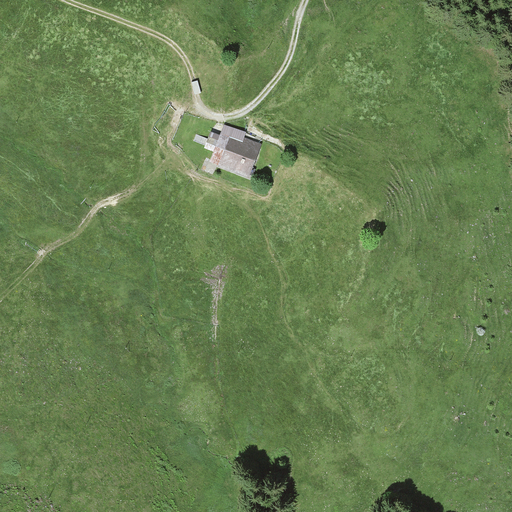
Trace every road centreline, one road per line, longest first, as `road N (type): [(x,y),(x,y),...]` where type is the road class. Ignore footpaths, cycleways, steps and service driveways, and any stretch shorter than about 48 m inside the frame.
road 1 (track): [(0,302),(105,200),(172,170),(267,195),(287,145),(240,110)]
road 2 (track): [(68,0),(155,35),(183,62),(197,106),(217,118),(240,110)]
road 3 (track): [(240,110),(285,67),(305,0)]
